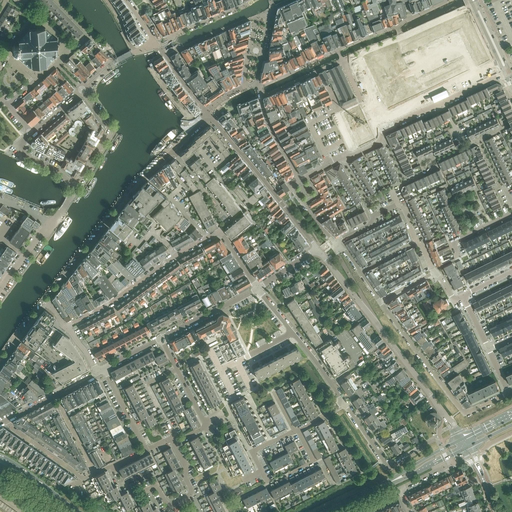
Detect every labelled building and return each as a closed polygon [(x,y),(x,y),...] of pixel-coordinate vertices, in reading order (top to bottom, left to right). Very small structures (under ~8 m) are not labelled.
[(48,9),(54,3),(50,0),(48,0),(44,5),(48,9)] [(121,0),(118,0),(113,4),(116,9),(124,3),(121,0)] [(199,4),(198,3),(198,1),(200,0),(193,0),(194,1),(190,2),(192,7),(190,8),(196,21),(203,18),(207,17),(203,4),(199,5),(199,4)] [(219,12),(214,0),(207,0),(208,1),(204,3),(208,17),(219,12)] [(225,10),(220,0),(214,0),(219,12),(225,10)] [(231,8),(227,0),(220,0),(225,10),(231,8)] [(277,11),(276,14),(279,14),(280,15),(281,14),(283,20),(285,25),(287,24),(291,33),(291,35),(295,33),(296,32),(302,30),(303,29),(308,28),(307,26),(304,19),(302,14),(303,13),(297,0),(288,5),(287,5),(286,5),(278,9),(278,10),(277,11)] [(302,0),(297,0),(303,13),(302,14),(304,19),(307,18),(304,13),(308,11),(302,0)] [(302,0),(308,11),(312,9),(316,18),(318,17),(315,11),(309,0),(302,0)] [(309,0),(315,11),(319,9),(321,12),(325,11),(323,7),(322,5),(319,0),(317,1),(316,0),(309,0)] [(333,0),(334,0),(335,0),(340,11),(340,13),(341,13),(341,14),(346,12),(348,11),(347,9),(342,0),(333,0)] [(365,0),(364,1),(361,2),(362,4),(365,11),(370,24),(373,32),(384,28),(380,20),(377,21),(375,17),(380,14),(377,5),(383,3),(383,1),(388,0),(365,0)] [(380,14),(375,17),(377,21),(380,20),(384,18),(387,27),(393,25),(392,16),(391,15),(398,13),(396,3),(395,0),(388,0),(383,1),(383,3),(377,5),(380,14)] [(395,0),(396,3),(398,13),(399,13),(399,14),(400,16),(400,18),(401,21),(406,17),(405,15),(407,14),(405,7),(404,8),(402,2),(403,1),(407,1),(412,14),(418,11),(415,2),(419,0),(395,0)] [(426,0),(420,0),(419,0),(423,9),(429,7),(426,0)] [(163,8),(167,5),(165,1),(164,2),(160,5),(161,7),(159,9),(160,10),(158,11),(158,12),(164,8),(163,8)] [(51,14),(52,13),(58,8),(54,3),(48,9),(47,10),(49,13),(48,14),(49,16),(51,14)] [(124,3),(116,9),(119,14),(128,8),(124,3)] [(353,9),(352,9),(354,15),(356,19),(361,37),(373,32),(370,24),(365,11),(362,4),(356,7),(353,8),(353,9)] [(178,29),(170,12),(168,7),(169,7),(167,5),(163,8),(164,8),(174,31),(178,29)] [(12,15),(15,10),(9,6),(5,11),(12,15)] [(57,17),(62,12),(58,8),(52,13),(55,16),(52,18),(54,20),(57,17)] [(128,8),(119,14),(122,18),(122,19),(124,24),(124,25),(126,31),(126,32),(127,36),(128,37),(129,39),(130,41),(131,43),(134,46),(137,43),(138,44),(144,39),(144,38),(142,35),(141,35),(140,34),(141,33),(138,29),(138,28),(135,24),(137,23),(136,22),(133,18),(134,18),(134,17),(130,13),(131,13),(131,12),(128,8)] [(174,31),(164,8),(158,12),(157,12),(167,34),(168,34),(169,35),(170,34),(171,33),(171,32),(174,31)] [(190,24),(185,11),(184,8),(178,11),(179,12),(185,26),(190,24)] [(348,11),(346,12),(358,39),(361,37),(356,19),(354,15),(352,9),(348,11)] [(195,22),(190,11),(188,12),(187,10),(185,11),(190,24),(195,22)] [(10,18),(12,15),(5,11),(2,16),(9,20),(13,22),(14,20),(12,19),(10,18)] [(185,26),(179,12),(175,14),(174,12),(173,13),(172,11),(170,12),(178,29),(185,26)] [(333,15),(334,19),(336,25),(338,29),(340,28),(347,43),(353,40),(347,26),(343,18),(342,18),(340,14),(341,14),(341,13),(340,13),(340,11),(339,12),(333,15)] [(61,22),(66,16),(62,12),(57,17),(59,20),(58,21),(56,23),(58,24),(61,22)] [(167,34),(157,12),(150,16),(158,27),(163,36),(167,34)] [(346,12),(341,14),(343,18),(347,26),(353,40),(358,39),(346,12)] [(466,12),(461,14),(464,20),(466,26),(472,24),(466,12)] [(142,15),(141,16),(142,17),(146,23),(149,26),(153,23),(151,20),(146,13),(143,15),(142,15)] [(398,13),(391,15),(392,16),(393,25),(398,24),(396,17),(397,17),(398,17),(400,16),(399,14),(399,13),(398,13)] [(275,19),(274,27),(278,26),(285,25),(281,14),(280,15),(279,14),(276,15),(275,15),(275,18),(275,19)] [(461,14),(449,20),(452,26),(464,20),(461,14)] [(7,23),(9,20),(2,16),(0,19),(0,21),(6,25),(10,28),(11,25),(7,23)] [(65,26),(71,20),(66,16),(61,22),(63,24),(62,25),(60,27),(62,29),(65,26)] [(66,33),(69,30),(75,24),(71,20),(65,26),(67,28),(64,31),(66,33)] [(449,20),(443,23),(447,32),(453,29),(449,20)] [(250,21),(239,26),(241,31),(250,28),(251,27),(250,21)] [(153,23),(149,26),(150,28),(157,38),(159,39),(159,38),(161,37),(154,26),(153,23)] [(326,25),(318,28),(329,51),(336,48),(330,35),(333,34),(331,32),(333,31),(334,30),(338,29),(336,25),(335,26),(332,28),(330,24),(329,23),(328,24),(326,25)] [(443,23),(437,26),(441,35),(447,32),(443,23)] [(70,37),(73,34),(79,29),(75,24),(69,30),(71,32),(68,35),(70,37)] [(274,27),(272,33),(281,34),(283,34),(283,35),(287,34),(291,33),(287,24),(285,25),(278,26),(274,27)] [(472,24),(463,28),(465,33),(474,29),(472,24)] [(308,28),(303,29),(317,57),(323,55),(317,43),(319,41),(318,40),(316,35),(314,30),(317,29),(315,25),(314,25),(308,28)] [(437,26),(431,28),(435,38),(441,35),(437,26)] [(58,54),(57,48),(59,48),(59,47),(57,47),(57,40),(58,39),(57,39),(56,40),(45,29),(46,28),(45,28),(44,29),(38,29),(38,28),(37,28),(37,29),(30,30),(29,29),(29,30),(19,42),(18,41),(18,42),(19,43),(19,45),(18,45),(18,46),(14,46),(14,45),(13,45),(13,46),(13,47),(11,47),(11,48),(13,48),(13,52),(12,52),(12,53),(13,53),(14,53),(14,55),(15,55),(15,53),(19,53),(19,54),(19,56),(18,57),(19,58),(18,59),(30,69),(31,68),(31,69),(32,68),(39,67),(39,69),(40,69),(40,68),(46,67),(47,68),(48,67),(47,67),(57,55),(58,56),(59,55),(58,54)] [(226,32),(227,37),(228,42),(231,40),(236,38),(236,37),(235,33),(234,28),(229,30),(226,32)] [(236,38),(231,40),(233,45),(239,43),(238,38),(243,37),(243,36),(249,33),(250,32),(250,28),(241,31),(235,33),(236,37),(236,38)] [(338,29),(334,30),(341,46),(347,43),(340,28),(338,29)] [(431,28),(425,31),(429,40),(435,38),(431,28)] [(74,42),(83,33),(79,29),(73,34),(76,37),(73,40),(74,42)] [(303,32),(300,33),(301,35),(302,37),(305,41),(313,59),(317,57),(303,29),(302,30),(303,32)] [(317,29),(314,30),(316,35),(318,40),(319,41),(317,43),(323,55),(328,52),(319,34),(317,29)] [(474,29),(465,33),(467,38),(477,34),(474,29)] [(333,34),(330,35),(336,48),(341,46),(334,30),(333,31),(331,32),(333,34)] [(425,31),(419,34),(423,43),(429,40),(425,31)] [(222,33),(216,36),(221,49),(225,48),(225,49),(227,48),(226,44),(225,44),(222,33)] [(243,37),(238,38),(239,43),(248,40),(249,33),(243,36),(243,37)] [(271,42),(278,40),(278,39),(283,38),(285,37),(284,36),(284,37),(283,35),(281,36),(281,34),(272,33),(271,42)] [(419,34),(413,36),(417,46),(423,43),(419,34)] [(477,34),(467,38),(470,44),(480,39),(477,34)] [(301,35),(299,37),(303,45),(304,49),(310,61),(313,59),(305,41),(302,37),(301,35)] [(211,38),(207,40),(212,52),(214,59),(216,62),(216,63),(224,61),(222,56),(219,50),(221,49),(216,36),(214,37),(211,38)] [(297,36),(293,38),(298,47),(305,63),(309,61),(301,46),(302,45),(297,36)] [(413,36),(407,39),(411,48),(417,46),(413,36)] [(271,42),(269,48),(283,46),(288,44),(287,41),(285,37),(283,38),(278,39),(278,40),(271,42)] [(292,38),(287,41),(288,44),(291,49),(291,50),(292,49),(298,47),(293,38),(292,38)] [(407,39),(401,42),(405,51),(411,48),(407,39)] [(480,39),(470,44),(473,49),(482,44),(480,39)] [(95,45),(89,40),(85,44),(88,48),(90,50),(93,47),(95,45)] [(207,40),(198,44),(202,53),(203,53),(204,56),(212,52),(207,40)] [(227,48),(225,49),(227,53),(229,52),(234,51),(246,47),(247,46),(248,40),(239,43),(233,45),(233,47),(228,50),(227,48)] [(401,42),(395,44),(399,54),(405,51),(401,42)] [(90,50),(88,48),(85,44),(80,49),(85,54),(88,52),(90,54),(92,52),(90,50)] [(198,44),(193,46),(198,56),(200,58),(201,57),(204,56),(203,53),(202,53),(198,44)] [(269,48),(269,54),(284,51),(286,51),(288,50),(291,49),(288,44),(283,46),(269,48)] [(374,52),(364,56),(388,108),(421,92),(417,83),(415,79),(414,77),(410,78),(403,62),(402,60),(399,54),(395,44),(394,44),(385,48),(385,47),(374,52)] [(482,44),(473,49),(475,54),(484,49),(482,44)] [(101,56),(98,52),(100,50),(95,45),(93,47),(96,51),(93,53),(102,63),(106,60),(102,56),(101,56)] [(189,48),(187,49),(191,56),(193,55),(194,58),(198,62),(200,60),(197,57),(198,56),(193,46),(189,48)] [(225,48),(221,49),(223,54),(225,60),(246,51),(246,47),(234,51),(229,52),(227,53),(225,49),(225,48)] [(298,47),(292,49),(295,57),(299,66),(305,63),(298,47)] [(187,49),(181,52),(189,66),(190,66),(190,65),(196,61),(193,58),(193,59),(191,56),(187,49)] [(484,49),(475,54),(478,59),(487,54),(484,49)] [(108,57),(100,50),(98,52),(101,56),(102,56),(106,60),(108,57)] [(176,66),(184,79),(186,78),(191,75),(177,53),(176,54),(174,51),(169,54),(176,66)] [(284,51),(269,54),(269,61),(275,59),(280,57),(286,55),(284,51)] [(102,63),(93,53),(92,52),(90,54),(93,58),(91,60),(98,67),(102,63)] [(299,66),(293,55),(290,56),(291,55),(289,52),(287,53),(290,60),(294,69),(299,66)] [(85,67),(81,63),(76,57),(76,56),(74,54),(69,58),(77,67),(81,71),(87,77),(96,69),(90,62),(85,67)] [(487,54),(478,59),(480,64),(489,60),(487,54)] [(228,61),(224,63),(225,66),(227,68),(227,69),(227,70),(232,67),(242,65),(243,65),(244,56),(243,55),(228,61)] [(286,55),(280,57),(287,72),(293,70),(286,55)] [(156,66),(165,61),(162,57),(153,62),(156,66)] [(276,69),(272,70),(275,78),(287,72),(280,57),(275,59),(278,65),(274,66),(276,69)] [(77,67),(69,58),(64,62),(72,72),(77,67)] [(262,72),(261,82),(263,83),(275,78),(272,70),(276,69),(274,66),(278,65),(275,59),(269,61),(264,62),(262,72)] [(159,72),(168,66),(165,61),(156,66),(156,67),(159,72)] [(463,61),(458,63),(462,73),(467,70),(463,61)] [(209,67),(207,68),(213,77),(216,80),(218,79),(220,82),(226,91),(237,86),(232,78),(230,74),(229,72),(228,71),(227,70),(227,69),(227,68),(225,66),(222,67),(221,64),(219,65),(218,64),(218,63),(217,63),(217,64),(216,64),(210,66),(209,67)] [(458,63),(453,66),(457,75),(462,73),(458,63)] [(341,69),(339,65),(328,70),(329,71),(333,80),(344,75),(341,69)] [(163,77),(171,72),(168,66),(159,72),(163,77)] [(453,66),(448,68),(452,78),(457,75),(453,66)] [(87,77),(81,71),(77,67),(72,72),(81,82),(87,77)] [(448,68),(442,71),(447,80),(452,78),(448,68)] [(54,78),(60,73),(56,69),(50,74),(54,78)] [(233,70),(229,72),(230,74),(232,78),(236,76),(242,75),(242,69),(234,71),(233,71),(233,70)] [(186,80),(199,98),(203,95),(210,89),(198,73),(199,72),(199,71),(199,70),(197,70),(191,75),(186,78),(187,79),(186,80)] [(333,80),(329,71),(326,72),(325,71),(319,74),(326,86),(330,84),(331,83),(330,81),(333,80)] [(442,71),(437,73),(442,82),(447,80),(442,71)] [(179,83),(171,72),(163,77),(167,83),(167,84),(168,84),(171,88),(172,88),(179,83)] [(66,81),(60,73),(54,78),(57,81),(59,78),(63,83),(66,81)] [(437,73),(432,76),(436,85),(442,82),(437,73)] [(57,81),(54,78),(50,74),(46,78),(51,83),(54,87),(55,88),(58,86),(56,84),(58,82),(57,81)] [(220,89),(214,82),(212,79),(213,78),(211,75),(205,79),(205,81),(208,85),(209,85),(212,88),(209,90),(210,92),(206,96),(211,102),(224,92),(222,88),(220,89)] [(236,76),(232,78),(237,86),(241,84),(242,75),(236,76)] [(324,86),(318,75),(311,79),(317,91),(318,91),(317,90),(324,86)] [(353,95),(350,88),(344,75),(333,80),(330,81),(331,83),(342,107),(356,100),(354,95),(353,95)] [(432,76),(427,78),(431,87),(436,85),(432,76)] [(54,87),(51,83),(46,78),(42,81),(48,89),(50,91),(51,90),(54,87)] [(427,78),(422,81),(426,90),(431,87),(427,78)] [(312,94),(314,99),(316,98),(317,98),(316,96),(327,91),(325,87),(318,91),(317,91),(311,79),(306,81),(312,94)] [(50,91),(48,89),(42,81),(35,88),(39,93),(42,96),(44,94),(42,92),(44,90),(47,93),(48,92),(48,93),(50,91)] [(74,89),(66,81),(63,83),(61,85),(69,93),(74,89)] [(308,101),(311,106),(316,104),(321,102),(330,98),(328,92),(318,96),(319,99),(315,101),(314,99),(312,94),(306,81),(300,84),(306,96),(308,101)] [(422,81),(417,83),(421,92),(426,90),(422,81)] [(175,92),(182,87),(179,83),(172,88),(175,92)] [(504,90),(501,85),(497,83),(492,86),(495,94),(496,93),(496,94),(504,90)] [(306,96),(300,84),(295,86),(300,99),(303,104),(308,101),(306,96)] [(68,94),(61,86),(59,87),(58,86),(55,88),(57,90),(64,98),(68,94)] [(300,99),(295,86),(294,86),(289,89),(298,108),(304,106),(303,104),(300,99)] [(490,96),(495,94),(492,86),(487,88),(490,96)] [(178,95),(184,90),(182,87),(175,92),(178,95)] [(44,99),(42,96),(39,93),(35,88),(29,93),(23,98),(27,101),(32,97),(33,99),(35,97),(40,102),(42,100),(44,99)] [(490,96),(487,88),(482,90),(486,98),(490,96)] [(301,113),(303,118),(307,116),(307,115),(306,114),(303,107),(298,109),(298,108),(289,89),(284,91),(289,101),(290,103),(289,103),(289,104),(293,112),(295,110),(297,115),(299,114),(301,113)] [(64,98),(57,90),(54,93),(52,90),(51,90),(50,91),(59,102),(63,99),(64,98)] [(177,96),(180,100),(181,100),(188,95),(184,90),(178,95),(177,96)] [(486,98),(482,90),(477,92),(481,100),(486,98)] [(506,95),(504,90),(496,94),(498,99),(506,95)] [(59,102),(50,91),(48,93),(49,94),(47,96),(49,98),(55,105),(59,102)] [(286,112),(290,119),(294,117),(294,116),(297,115),(295,110),(293,112),(289,104),(289,103),(290,103),(289,101),(284,91),(283,91),(277,94),(282,104),(286,102),(287,104),(283,106),(286,112)] [(481,100),(477,92),(472,95),(476,103),(481,100)] [(55,105),(49,98),(47,96),(45,93),(44,94),(42,96),(44,99),(42,100),(50,109),(55,105)] [(283,106),(282,104),(277,94),(272,96),(277,106),(282,115),(286,112),(283,106)] [(201,111),(195,104),(194,103),(193,103),(192,102),(193,101),(188,95),(181,100),(187,107),(187,106),(188,108),(195,116),(201,111)] [(204,105),(206,106),(211,102),(206,96),(205,97),(203,95),(199,98),(202,102),(204,105)] [(476,103),(472,95),(467,97),(468,100),(469,99),(471,105),(476,103)] [(508,100),(506,95),(498,99),(500,104),(508,100)] [(277,106),(272,96),(268,98),(272,105),(274,105),(276,107),(277,106)] [(260,107),(258,98),(237,107),(239,115),(252,110),(260,107)] [(272,105),(268,98),(264,99),(263,100),(266,112),(273,109),(272,105)] [(332,104),(331,101),(330,98),(321,102),(323,107),(332,104)] [(27,110),(23,106),(26,103),(22,99),(14,106),(18,111),(22,115),(27,110)] [(469,99),(468,100),(464,102),(467,109),(472,107),(471,105),(469,99)] [(42,100),(40,102),(37,105),(39,107),(45,114),(50,109),(42,100)] [(85,121),(94,115),(91,111),(89,112),(85,106),(86,105),(82,100),(77,104),(78,105),(72,110),(71,108),(67,111),(73,120),(78,116),(78,115),(78,113),(79,112),(81,112),(83,114),(82,116),(81,116),(81,117),(85,122),(85,121)] [(503,109),(511,104),(511,103),(510,104),(508,100),(500,104),(503,109)] [(323,107),(321,102),(316,104),(311,106),(313,112),(323,107)] [(467,109),(464,102),(459,104),(462,112),(464,111),(466,113),(468,112),(467,109)] [(462,112),(459,104),(454,106),(457,114),(462,112)] [(511,110),(511,107),(511,106),(511,105),(511,104),(503,109),(505,114),(511,110)] [(359,106),(348,112),(360,136),(356,139),(359,146),(374,139),(359,106)] [(457,114),(454,106),(448,109),(449,110),(452,116),(457,114)] [(39,107),(36,109),(34,111),(40,118),(44,115),(44,114),(45,114),(39,107)] [(255,116),(262,113),(261,107),(260,107),(252,110),(239,115),(239,116),(241,115),(242,116),(240,117),(236,119),(239,124),(245,120),(253,116),(253,117),(255,116)] [(277,113),(276,112),(277,112),(276,108),(275,108),(273,109),(266,112),(268,117),(277,113)] [(31,113),(28,110),(28,109),(27,110),(22,115),(25,119),(31,113)] [(440,115),(444,123),(449,121),(448,118),(451,117),(452,116),(449,110),(448,111),(445,112),(445,113),(440,115)] [(40,118),(34,111),(31,113),(25,119),(31,126),(40,118)] [(222,125),(230,118),(232,117),(227,111),(218,120),(217,120),(222,125)] [(280,118),(278,112),(277,113),(268,117),(270,123),(278,119),(280,118)] [(61,117),(67,123),(70,120),(65,114),(61,117)] [(255,123),(264,119),(262,114),(255,117),(255,116),(253,117),(253,116),(245,120),(247,123),(244,124),(245,126),(246,128),(255,123)] [(273,128),(275,133),(287,127),(286,125),(287,124),(286,124),(288,123),(288,124),(290,123),(290,124),(296,121),(296,119),(298,118),(298,119),(301,118),(300,116),(299,114),(297,115),(294,116),(294,117),(290,119),(288,120),(283,123),(281,124),(273,128)] [(85,121),(92,130),(101,125),(94,115),(85,121)] [(444,123),(440,115),(436,117),(440,125),(444,123)] [(57,120),(63,127),(67,123),(61,117),(57,120)] [(440,125),(436,117),(432,119),(436,127),(440,125)] [(237,126),(230,118),(222,125),(228,132),(229,133),(235,128),(237,126)] [(500,126),(496,118),(492,121),(495,128),(500,126)] [(258,129),(266,125),(264,119),(255,123),(246,128),(250,134),(257,130),(258,129)] [(283,123),(281,119),(279,120),(278,119),(270,123),(273,128),(281,124),(283,123)] [(290,129),(291,130),(292,129),(305,122),(303,119),(290,125),(291,126),(290,126),(291,127),(289,128),(290,129)] [(436,127),(432,119),(427,121),(431,129),(436,127)] [(53,124),(59,130),(63,127),(57,120),(53,124)] [(431,129),(427,121),(424,123),(423,123),(425,127),(427,131),(431,129)] [(495,128),(492,121),(487,123),(490,131),(495,128)] [(278,137),(280,142),(289,138),(292,136),(307,127),(305,122),(292,129),(291,130),(287,132),(278,137)] [(490,131),(487,123),(482,125),(485,133),(490,131)] [(49,127),(55,134),(59,130),(53,124),(49,127)] [(101,125),(92,130),(90,133),(88,131),(87,133),(89,134),(90,135),(91,135),(91,137),(90,139),(88,139),(87,139),(84,144),(93,149),(95,145),(94,144),(98,138),(99,138),(105,129),(101,125)] [(259,134),(268,129),(266,125),(258,129),(257,130),(250,134),(248,135),(250,139),(252,138),(253,138),(258,135),(259,134)] [(275,133),(277,137),(287,131),(290,129),(289,128),(291,127),(290,126),(291,126),(290,125),(287,127),(275,133)] [(485,133),(482,125),(477,127),(480,135),(485,133)] [(224,143),(221,140),(210,126),(194,139),(195,141),(198,144),(199,144),(202,141),(203,142),(208,138),(207,137),(209,136),(219,147),(218,148),(225,157),(230,153),(223,144),(224,143)] [(45,130),(51,137),(55,134),(49,127),(45,130)] [(477,127),(472,130),(476,137),(480,135),(477,127)] [(231,136),(238,132),(235,128),(229,133),(231,136)] [(408,135),(404,128),(399,130),(402,138),(408,135)] [(260,139),(270,133),(268,129),(259,134),(258,135),(253,138),(252,138),(253,139),(251,140),(254,144),(256,143),(260,139)] [(284,148),(311,135),(308,129),(292,138),(287,140),(281,143),(284,148)] [(42,134),(47,140),(51,137),(45,130),(42,134)] [(398,140),(400,139),(400,140),(403,139),(402,138),(399,130),(387,136),(393,148),(394,148),(401,144),(404,143),(403,140),(399,142),(398,140)] [(476,137),(472,130),(467,132),(470,140),(476,137)] [(240,140),(244,138),(245,137),(240,131),(232,137),(237,143),(240,140)] [(258,147),(272,136),(270,133),(260,139),(256,143),(258,147)] [(36,149),(50,156),(50,155),(54,146),(49,143),(49,142),(47,140),(42,134),(41,134),(35,139),(36,141),(35,141),(32,142),(31,145),(33,147),(36,147),(37,147),(36,149)] [(297,148),(307,143),(308,145),(314,143),(311,135),(284,148),(287,153),(297,148)] [(260,149),(274,140),(272,136),(258,147),(260,149)] [(496,142),(493,137),(488,140),(485,141),(488,146),(496,142)] [(239,147),(247,142),(245,139),(244,138),(240,140),(241,141),(237,144),(239,147)] [(455,146),(452,138),(447,141),(450,149),(455,146)] [(263,154),(277,145),(274,140),(260,149),(263,154)] [(192,152),(200,145),(199,144),(198,144),(195,141),(187,148),(188,149),(180,156),(184,161),(193,154),(192,152)] [(242,150),(250,145),(248,141),(247,142),(239,147),(242,150)] [(450,149),(447,141),(442,143),(445,151),(450,149)] [(498,147),(496,142),(488,146),(490,151),(498,147)] [(288,154),(290,158),(299,153),(304,151),(303,148),(308,145),(307,143),(297,148),(297,149),(288,154)] [(296,168),(297,168),(306,163),(310,161),(317,157),(318,160),(321,158),(314,143),(308,145),(303,148),(304,151),(299,153),(290,158),(296,168)] [(445,151),(442,143),(437,145),(440,153),(445,151)] [(77,155),(87,160),(93,149),(84,144),(80,151),(78,155),(77,155)] [(404,149),(401,144),(394,148),(396,153),(404,149)] [(434,152),(432,148),(432,147),(431,144),(426,147),(429,154),(434,152)] [(247,154),(254,149),(255,148),(254,147),(253,148),(251,145),(243,150),(247,154)] [(440,153),(437,145),(432,147),(432,148),(434,152),(435,156),(440,153)] [(62,161),(63,162),(66,158),(65,157),(63,157),(66,152),(54,146),(50,155),(61,161),(62,161)] [(271,157),(280,151),(277,146),(264,155),(266,157),(267,158),(267,160),(271,157)] [(386,151),(384,146),(376,150),(378,155),(386,151)] [(474,157),(478,147),(476,146),(465,151),(468,156),(473,154),(474,157)] [(429,154),(426,147),(421,149),(424,157),(429,154)] [(485,158),(480,147),(478,147),(474,157),(478,155),(480,160),(485,158)] [(500,152),(498,147),(490,151),(492,155),(500,152)] [(250,158),(257,153),(254,150),(255,150),(254,149),(247,154),(250,158)] [(406,154),(404,149),(396,153),(398,158),(406,154)] [(424,157),(421,149),(416,151),(419,159),(424,157)] [(378,155),(376,150),(365,154),(368,159),(378,155)] [(272,164),(283,156),(281,152),(280,151),(271,157),(267,160),(266,161),(270,166),(271,165),(272,164)] [(388,156),(386,151),(378,155),(380,159),(388,156)] [(469,159),(468,156),(465,151),(461,153),(465,161),(469,159)] [(502,157),(500,152),(492,155),(494,160),(502,157)] [(253,162),(260,156),(259,156),(257,153),(250,158),(253,162)] [(465,161),(461,153),(457,155),(460,163),(465,161)] [(408,159),(406,154),(398,158),(401,162),(408,159)] [(63,162),(61,167),(65,169),(66,168),(72,172),(70,175),(76,179),(81,171),(84,164),(87,160),(77,155),(74,160),(75,160),(76,161),(76,163),(75,164),(73,165),(71,164),(71,162),(71,161),(73,159),(73,158),(71,157),(70,160),(66,158),(63,162)] [(229,168),(240,159),(238,155),(231,161),(230,161),(221,169),(224,172),(229,168)] [(367,160),(364,155),(357,159),(360,164),(367,160)] [(460,163),(457,155),(452,157),(456,165),(460,163)] [(256,166),(263,161),(261,158),(261,157),(260,156),(253,162),(256,166)] [(391,161),(388,156),(380,159),(383,164),(391,161)] [(210,177),(203,169),(202,170),(196,164),(201,160),(200,157),(190,166),(197,174),(198,173),(205,182),(210,177)] [(277,166),(286,161),(284,157),(273,165),(272,164),(271,165),(272,165),(275,169),(277,167),(277,166)] [(321,165),(318,160),(317,157),(310,161),(311,163),(314,169),(321,165)] [(505,162),(502,157),(494,160),(497,165),(505,162)] [(487,162),(485,158),(480,160),(476,162),(478,166),(487,162)] [(192,178),(188,173),(185,169),(184,170),(175,159),(169,165),(175,176),(176,174),(179,171),(180,173),(180,174),(187,182),(185,183),(193,192),(198,187),(191,179),(192,178)] [(241,165),(241,166),(244,163),(240,159),(229,168),(233,172),(241,165)] [(360,164),(357,159),(349,164),(352,169),(360,164)] [(411,164),(408,159),(401,162),(403,167),(411,164)] [(452,167),(448,159),(443,161),(447,169),(452,167)] [(40,170),(18,161),(17,165),(38,174),(40,170)] [(259,170),(267,164),(266,164),(263,161),(256,166),(259,170)] [(292,170),(286,161),(277,166),(277,167),(275,169),(276,171),(271,175),(276,181),(279,178),(279,177),(282,175),(292,170)] [(314,169),(311,163),(310,161),(306,163),(307,165),(305,167),(307,172),(314,169)] [(393,166),(391,161),(383,164),(385,169),(393,166)] [(447,169),(443,161),(439,163),(443,171),(447,169)] [(507,167),(505,162),(497,165),(499,170),(507,167)] [(238,175),(247,167),(244,163),(241,166),(236,170),(235,172),(238,175)] [(307,172),(305,167),(307,165),(306,163),(297,168),(300,175),(307,172)] [(262,174),(269,169),(271,168),(269,165),(268,164),(267,164),(259,170),(262,174)] [(348,177),(341,164),(335,168),(332,167),(325,171),(334,185),(341,182),(348,177)] [(363,169),(360,164),(352,169),(355,173),(363,169)] [(413,168),(411,164),(403,167),(405,172),(413,168)] [(176,177),(175,176),(169,165),(166,167),(166,166),(163,167),(164,168),(172,182),(175,188),(179,185),(177,182),(176,183),(174,178),(176,177)] [(423,170),(420,165),(413,168),(415,174),(423,170)] [(395,171),(393,166),(385,169),(387,174),(395,171)] [(491,171),(489,166),(480,170),(482,175),(491,171)] [(509,172),(507,167),(499,170),(501,175),(509,172)] [(243,180),(251,173),(252,172),(248,168),(239,175),(243,180)] [(266,178),(273,173),(271,171),(272,170),(271,168),(269,169),(262,174),(266,178)] [(415,174),(413,168),(405,172),(408,177),(415,174)] [(170,183),(163,169),(158,173),(171,192),(175,188),(172,182),(170,183)] [(365,173),(363,169),(355,173),(358,178),(365,173)] [(294,177),(294,175),(292,170),(282,175),(287,181),(290,180),(290,179),(294,177)] [(444,178),(440,170),(436,172),(439,180),(444,178)] [(325,173),(324,171),(319,174),(319,173),(311,178),(320,192),(328,187),(327,185),(331,183),(327,176),(324,178),(322,176),(325,173)] [(397,176),(395,171),(387,174),(389,179),(397,176)] [(493,175),(491,171),(482,175),(484,179),(493,175)] [(439,180),(436,172),(431,174),(435,182),(439,180)] [(511,177),(509,172),(501,175),(503,180),(511,177)] [(171,192),(158,173),(154,176),(166,191),(168,195),(171,192)] [(368,178),(365,173),(358,178),(361,182),(368,178)] [(495,180),(493,175),(484,179),(486,184),(495,180)] [(166,191),(154,176),(149,180),(164,193),(166,191)] [(400,181),(397,176),(389,179),(392,184),(400,181)] [(431,184),(427,176),(423,178),(426,186),(431,184)] [(234,200),(227,192),(221,184),(220,185),(213,177),(205,184),(212,192),(213,191),(218,197),(226,207),(225,208),(232,216),(240,209),(233,201),(234,200)] [(351,182),(348,177),(341,182),(344,187),(351,182)] [(511,182),(511,177),(503,180),(506,185),(511,182)] [(243,202),(248,209),(250,208),(251,207),(251,206),(260,200),(261,199),(268,193),(265,188),(263,186),(257,178),(248,185),(255,193),(248,198),(237,185),(234,188),(235,188),(236,189),(237,191),(238,192),(239,193),(240,194),(241,196),(242,197),(243,198),(244,199),(245,201),(243,202)] [(289,189),(285,183),(284,181),(281,178),(278,180),(277,181),(280,186),(281,185),(283,188),(277,193),(280,197),(289,189)] [(371,183),(368,178),(361,182),(363,187),(371,183)] [(422,188),(418,180),(414,182),(416,187),(417,190),(422,188)] [(497,185),(495,180),(486,184),(488,188),(489,188),(492,186),(493,187),(497,185)] [(472,189),(469,181),(464,183),(468,191),(472,189)] [(182,214),(169,200),(166,197),(157,189),(149,182),(149,183),(146,183),(146,182),(138,191),(133,197),(128,203),(145,216),(150,212),(153,215),(151,218),(165,232),(167,230),(168,231),(174,226),(176,225),(175,224),(182,215),(182,214)] [(354,187),(351,182),(344,187),(346,191),(354,187)] [(411,189),(416,187),(414,182),(403,187),(402,189),(412,192),(411,189)] [(366,191),(373,187),(371,183),(363,187),(366,191)] [(468,191),(464,183),(460,185),(463,193),(468,191)] [(334,188),(332,185),(328,188),(328,187),(320,192),(322,195),(327,192),(328,192),(334,188)] [(463,193),(460,185),(455,187),(459,195),(463,193)] [(494,191),(493,187),(492,186),(489,188),(488,188),(484,189),(486,194),(494,191)] [(349,196),(357,191),(354,187),(346,191),(349,196)] [(377,192),(373,187),(366,191),(369,197),(377,192)] [(459,195),(455,187),(451,189),(454,197),(459,195)] [(447,194),(445,188),(437,192),(439,197),(447,194)] [(411,199),(409,194),(412,192),(402,189),(402,190),(407,201),(411,199)] [(352,200),(359,196),(357,191),(349,196),(352,200)] [(496,195),(494,191),(486,194),(488,199),(496,195)] [(192,201),(201,196),(198,192),(189,197),(192,201)] [(327,206),(339,198),(340,198),(338,195),(332,198),(333,198),(332,199),(330,196),(331,195),(328,192),(327,192),(322,195),(320,196),(321,197),(324,201),(326,205),(327,206)] [(272,197),(268,193),(261,199),(260,200),(263,204),(272,197)] [(449,199),(447,194),(439,197),(441,202),(449,199)] [(498,199),(496,195),(488,199),(490,203),(498,199)] [(194,206),(203,201),(201,196),(192,201),(194,206)] [(362,201),(359,196),(352,200),(355,205),(356,205),(360,202),(362,201)] [(266,208),(275,201),(272,197),(263,204),(262,205),(263,206),(264,205),(266,208)] [(321,197),(309,205),(311,208),(324,201),(321,197)] [(417,202),(415,197),(411,199),(407,201),(409,206),(417,202)] [(336,205),(342,202),(339,198),(327,206),(328,209),(329,210),(336,205)] [(452,204),(449,199),(441,202),(443,207),(444,207),(449,204),(449,205),(452,204)] [(500,204),(498,199),(490,203),(492,207),(500,204)] [(196,210),(205,205),(203,201),(194,206),(196,210)] [(270,211),(278,205),(275,201),(266,208),(269,212),(270,211)] [(345,208),(342,202),(336,205),(338,208),(340,211),(345,208)] [(365,211),(360,202),(356,205),(360,213),(365,211)] [(419,207),(417,202),(409,206),(411,211),(419,207)] [(127,204),(124,209),(136,218),(136,219),(139,221),(144,225),(149,220),(145,216),(128,203),(127,204)] [(452,209),(449,205),(449,204),(444,207),(443,207),(441,208),(444,213),(452,209)] [(503,208),(500,204),(492,207),(494,212),(503,208)] [(199,215),(208,210),(205,205),(196,210),(199,215)] [(328,209),(327,206),(326,205),(315,213),(317,216),(328,209)] [(5,215),(9,209),(5,206),(1,212),(5,215)] [(269,220),(281,210),(279,206),(267,216),(269,218),(269,219),(269,220)] [(422,212),(419,207),(411,211),(414,216),(422,212)] [(331,217),(340,211),(338,208),(329,214),(331,217)] [(124,209),(118,216),(130,226),(136,219),(136,218),(124,209)] [(454,214),(452,209),(444,213),(446,218),(454,214)] [(201,219),(210,214),(208,210),(199,215),(201,219)] [(277,219),(284,213),(281,210),(269,220),(270,220),(271,220),(272,221),(276,217),(277,219)] [(368,219),(365,211),(360,213),(364,221),(368,219)] [(424,217),(422,212),(414,216),(416,221),(417,220),(424,217)] [(280,223),(287,217),(284,213),(277,219),(276,220),(277,221),(276,222),(278,225),(280,223)] [(10,218),(13,221),(20,226),(29,232),(32,229),(33,227),(35,229),(36,228),(38,229),(40,225),(39,224),(40,223),(38,222),(34,219),(34,220),(33,220),(26,215),(24,214),(21,218),(15,214),(12,217),(11,216),(10,218)] [(204,224),(213,219),(210,214),(201,219),(204,224)] [(231,239),(247,226),(251,223),(245,214),(224,231),(231,239)] [(322,223),(331,217),(329,214),(319,220),(322,223)] [(456,219),(454,214),(446,218),(448,223),(456,219)] [(184,231),(191,223),(188,221),(182,215),(175,224),(176,225),(181,229),(183,231),(184,231)] [(360,223),(356,215),(352,217),(356,225),(360,223)] [(396,217),(403,230),(406,228),(405,226),(403,222),(400,215),(396,217)] [(134,230),(133,228),(118,216),(116,219),(117,220),(110,228),(125,241),(134,230)] [(427,222),(425,216),(424,217),(417,220),(419,225),(427,222)] [(283,226),(290,221),(287,217),(280,223),(278,225),(281,228),(283,226)] [(325,226),(332,220),(331,217),(322,223),(325,226)] [(349,230),(345,221),(343,217),(339,220),(341,223),(338,226),(330,232),(331,233),(332,233),(334,235),(334,236),(335,237),(336,237),(337,237),(349,230)] [(356,225),(352,217),(347,219),(351,227),(356,225)] [(403,230),(396,217),(393,219),(396,226),(399,231),(401,230),(403,230)] [(206,228),(215,223),(213,219),(204,224),(206,228)] [(338,226),(333,219),(332,220),(325,226),(326,227),(326,228),(327,229),(328,229),(330,232),(338,226)] [(399,231),(396,226),(393,219),(389,221),(396,233),(397,232),(398,232),(399,231)] [(458,224),(456,219),(448,223),(450,228),(458,224)] [(285,233),(293,225),(290,221),(283,226),(281,228),(280,229),(284,233),(285,233)] [(396,233),(389,221),(386,222),(390,229),(391,228),(393,231),(391,232),(392,235),(393,234),(396,233)] [(388,230),(390,229),(386,222),(383,224),(387,233),(389,236),(390,236),(392,235),(391,232),(389,232),(388,230)] [(429,226),(427,222),(419,225),(422,230),(429,226)] [(209,233),(218,228),(215,223),(206,228),(209,233)] [(506,223),(502,225),(506,233),(510,230),(506,223)] [(386,238),(387,238),(389,236),(387,233),(383,224),(379,226),(383,232),(385,231),(386,235),(384,236),(386,238)] [(461,229),(458,224),(450,228),(453,233),(461,229)] [(17,230),(9,241),(18,248),(28,234),(29,232),(20,226),(19,228),(15,225),(13,227),(17,230)] [(502,225),(497,227),(501,235),(506,233),(502,225)] [(384,236),(383,232),(379,226),(376,227),(381,237),(382,240),(383,239),(386,238),(384,236)] [(432,231),(429,226),(422,230),(424,235),(432,231)] [(290,237),(298,231),(295,227),(287,233),(290,237)] [(381,237),(376,227),(372,229),(376,236),(378,235),(380,238),(377,239),(379,242),(380,241),(382,240),(381,237)] [(497,227),(493,229),(497,237),(501,235),(497,227)] [(109,228),(105,233),(118,244),(122,239),(109,229),(109,228)] [(203,236),(196,228),(190,234),(186,230),(185,232),(188,235),(194,240),(195,241),(203,236)] [(374,237),(376,236),(372,229),(369,231),(373,240),(375,243),(377,243),(379,242),(377,239),(375,240),(374,237)] [(493,229),(488,232),(492,240),(497,237),(493,229)] [(187,244),(180,233),(177,230),(175,232),(177,234),(178,234),(180,237),(178,238),(183,246),(187,244)] [(183,246),(178,238),(177,239),(174,234),(176,233),(171,231),(170,232),(172,236),(174,240),(179,248),(183,246)] [(190,242),(184,233),(185,232),(184,231),(183,231),(180,233),(187,244),(190,242)] [(293,241),(301,235),(298,231),(290,237),(293,241)] [(373,240),(369,231),(366,233),(369,239),(371,238),(372,242),(371,242),(371,243),(372,245),(373,244),(375,243),(373,240)] [(401,233),(402,235),(406,243),(411,241),(407,231),(405,232),(404,231),(401,233)] [(434,236),(432,231),(424,235),(426,240),(434,236)] [(194,240),(188,235),(185,232),(184,233),(190,242),(194,240)] [(403,245),(398,236),(397,232),(396,233),(393,234),(396,240),(400,246),(403,245)] [(397,232),(398,236),(403,245),(406,243),(402,235),(400,236),(398,232),(397,232)] [(487,232),(482,235),(486,242),(490,240),(487,232)] [(103,236),(102,238),(114,249),(116,246),(122,251),(124,249),(118,244),(105,233),(104,235),(103,236)] [(367,240),(369,239),(366,233),(362,234),(367,243),(369,247),(370,246),(372,245),(371,243),(369,244),(367,240)] [(367,243),(362,234),(359,236),(362,243),(364,242),(366,246),(364,247),(365,249),(367,248),(369,247),(367,243)] [(400,246),(396,240),(393,234),(392,235),(390,236),(392,239),(396,248),(400,246)] [(179,248),(174,240),(172,236),(169,237),(168,237),(167,235),(164,237),(169,240),(170,240),(175,250),(179,248)] [(235,245),(248,237),(247,235),(243,237),(242,235),(233,241),(235,245)] [(294,246),(304,238),(301,235),(293,241),(291,243),(294,246)] [(482,235),(477,237),(481,245),(486,242),(482,235)] [(396,248),(392,239),(390,236),(389,236),(387,238),(389,243),(393,250),(396,248)] [(237,248),(247,243),(246,241),(249,239),(248,237),(235,245),(237,248)] [(347,247),(356,242),(359,240),(358,237),(354,238),(345,243),(345,244),(347,247)] [(428,247),(447,240),(446,237),(438,240),(434,242),(433,240),(433,239),(427,241),(427,242),(426,243),(428,247)] [(477,237),(473,239),(477,247),(481,245),(477,237)] [(101,238),(98,242),(108,251),(112,254),(117,259),(117,260),(121,255),(114,249),(102,238),(101,238)] [(297,249),(306,242),(304,238),(294,246),(297,249)] [(393,250),(389,243),(387,238),(386,238),(383,239),(389,252),(393,250)] [(216,248),(223,244),(220,240),(218,241),(217,239),(213,242),(203,247),(206,253),(216,248)] [(389,252),(383,239),(382,240),(380,241),(383,247),(386,253),(389,252)] [(473,239),(468,241),(472,249),(477,247),(473,239)] [(240,252),(252,244),(250,240),(247,243),(237,248),(240,252)] [(350,251),(358,245),(361,243),(359,240),(356,242),(347,247),(350,251)] [(436,247),(440,245),(448,242),(447,240),(428,247),(430,252),(437,249),(436,247)] [(386,253),(383,247),(380,241),(379,242),(377,243),(378,246),(383,255),(386,253)] [(468,241),(463,244),(467,252),(472,249),(468,241)] [(98,243),(95,246),(101,252),(103,250),(104,251),(103,252),(104,252),(103,253),(108,258),(112,261),(114,263),(116,260),(117,259),(112,254),(108,251),(98,242),(98,243)] [(299,253),(309,245),(306,242),(297,249),(296,249),(299,253)] [(330,247),(326,242),(321,246),(325,251),(330,247)] [(359,250),(363,246),(361,243),(358,245),(350,251),(352,254),(359,250)] [(383,255),(378,246),(377,243),(375,243),(373,244),(380,257),(383,255)] [(226,248),(223,244),(216,248),(219,252),(226,248)] [(242,255),(254,248),(254,247),(252,244),(240,252),(242,255)] [(380,257),(373,244),(372,245),(370,246),(372,249),(376,258),(380,257)] [(168,254),(166,250),(168,249),(164,245),(160,247),(165,256),(168,254)] [(11,260),(17,253),(7,246),(4,251),(2,250),(0,252),(11,260)] [(95,247),(91,252),(101,262),(103,263),(103,264),(106,266),(107,267),(106,267),(114,275),(118,271),(111,264),(109,266),(105,262),(108,258),(103,253),(102,253),(100,256),(98,254),(100,252),(101,252),(102,252),(101,252),(95,246),(95,247)] [(354,258),(363,252),(366,250),(363,246),(359,250),(352,254),(354,258)] [(376,258),(372,249),(370,246),(369,247),(367,248),(367,249),(369,253),(371,256),(373,260),(376,258)] [(165,256),(160,247),(156,249),(161,258),(165,256)] [(432,257),(450,249),(450,247),(442,250),(438,252),(437,249),(430,252),(432,257)] [(205,255),(201,248),(196,251),(200,258),(205,255)] [(229,253),(226,248),(219,252),(222,257),(229,253)] [(244,259),(256,251),(254,248),(242,255),(244,259)] [(418,261),(413,248),(407,251),(413,263),(415,262),(418,261)] [(161,258),(156,249),(151,252),(157,260),(161,258)] [(363,256),(369,253),(367,249),(366,250),(363,252),(354,258),(356,261),(363,256)] [(440,256),(444,254),(451,251),(450,249),(432,257),(434,262),(441,259),(440,256)] [(157,260),(151,252),(150,251),(145,254),(147,255),(153,263),(157,260)] [(200,258),(196,251),(191,254),(194,260),(200,258)] [(247,264),(259,256),(256,251),(244,259),(247,264)] [(286,262),(280,252),(277,254),(275,251),(272,253),(270,255),(272,258),(269,259),(276,268),(286,262)] [(11,260),(0,252),(0,259),(8,265),(11,260)] [(91,252),(86,258),(97,268),(99,268),(100,267),(100,265),(103,269),(104,269),(106,267),(107,267),(106,266),(103,264),(103,263),(101,262),(91,252)] [(222,263),(233,256),(231,252),(222,257),(214,262),(212,263),(214,267),(222,263)] [(409,259),(406,252),(402,253),(409,265),(411,264),(412,264),(411,261),(409,262),(408,259),(409,259)] [(356,261),(359,264),(371,256),(369,253),(363,256),(356,261)] [(399,255),(405,267),(408,266),(409,265),(402,253),(399,255)] [(153,263),(147,255),(145,254),(142,257),(143,258),(149,266),(153,263)] [(194,260),(191,254),(185,257),(189,263),(194,260)] [(260,261),(263,259),(265,258),(263,254),(259,256),(247,264),(250,267),(255,264),(258,262),(260,261)] [(505,254),(501,256),(505,265),(509,263),(505,254)] [(121,255),(117,260),(135,277),(138,275),(140,273),(146,269),(142,266),(133,257),(131,255),(127,260),(121,255)] [(396,257),(401,266),(402,269),(405,268),(405,267),(399,255),(396,257)] [(149,266),(143,258),(142,257),(141,256),(137,259),(139,261),(146,269),(149,266)] [(189,263),(185,257),(185,256),(182,258),(182,259),(180,260),(183,267),(189,263)] [(228,274),(240,267),(233,256),(222,263),(228,274)] [(368,263),(371,262),(373,260),(371,256),(359,264),(360,267),(368,263)] [(401,266),(396,257),(392,259),(397,268),(401,266)] [(85,258),(81,264),(87,273),(90,277),(91,278),(93,281),(95,284),(97,283),(109,299),(116,293),(118,292),(111,283),(107,278),(97,268),(86,258),(85,258)] [(497,258),(493,260),(497,269),(501,267),(497,258)] [(114,263),(113,264),(130,281),(135,277),(117,260),(117,259),(116,260),(114,263)] [(389,260),(395,273),(397,272),(398,271),(399,271),(397,268),(392,259),(389,260)] [(391,272),(392,275),(394,274),(395,273),(389,260),(386,262),(389,269),(391,272)] [(274,270),(269,262),(263,266),(260,261),(258,262),(261,267),(266,275),(274,270)] [(172,266),(176,272),(179,269),(181,271),(183,270),(181,268),(177,262),(172,266)] [(391,272),(389,269),(386,262),(382,264),(388,274),(389,276),(391,275),(389,273),(391,272)] [(418,276),(422,274),(418,267),(415,262),(413,263),(412,264),(411,264),(412,266),(413,266),(414,265),(416,268),(415,269),(418,276)] [(489,262),(485,264),(489,273),(493,271),(489,262)] [(462,276),(458,269),(456,270),(453,263),(447,266),(448,267),(442,270),(447,278),(450,277),(450,278),(456,289),(466,283),(466,282),(467,282),(464,275),(462,276)] [(87,273),(81,264),(77,269),(82,277),(85,282),(89,279),(88,278),(90,277),(87,273)] [(388,274),(382,264),(379,266),(380,267),(381,269),(382,271),(383,273),(383,274),(384,276),(388,274)] [(418,276),(415,269),(414,270),(411,266),(412,266),(411,264),(409,265),(408,266),(410,269),(415,278),(418,276)] [(176,272),(172,266),(167,269),(172,275),(176,272)] [(374,273),(381,269),(380,267),(379,266),(366,272),(366,274),(368,277),(374,273)] [(415,278),(410,269),(408,266),(405,267),(405,268),(406,270),(408,269),(410,272),(408,273),(412,280),(415,278)] [(266,275),(261,267),(253,272),(258,280),(266,275)] [(321,276),(329,270),(326,267),(319,272),(321,276)] [(241,276),(245,274),(240,268),(228,275),(231,280),(232,281),(241,276)] [(412,280),(408,273),(407,274),(405,270),(406,270),(405,268),(402,269),(402,270),(403,273),(408,282),(412,280)] [(86,283),(85,282),(82,277),(77,269),(73,274),(81,288),(84,286),(83,285),(86,283)] [(172,275),(167,269),(162,273),(167,279),(172,275)] [(408,282),(403,273),(402,270),(399,271),(398,271),(399,273),(401,272),(402,274),(400,275),(401,277),(405,283),(408,282)] [(473,270),(469,272),(473,281),(477,278),(473,270)] [(370,281),(379,275),(380,275),(381,273),(383,273),(382,271),(375,275),(374,273),(368,277),(370,281)] [(405,283),(401,277),(400,278),(398,274),(399,273),(398,271),(397,272),(395,273),(402,285),(405,283)] [(324,283),(333,276),(330,272),(320,279),(324,283)] [(469,272),(465,274),(469,283),(473,281),(469,272)] [(167,279),(162,273),(157,276),(162,282),(167,279)] [(370,281),(372,284),(379,280),(384,276),(383,274),(383,273),(381,273),(382,275),(380,277),(380,275),(379,275),(370,281)] [(395,281),(399,287),(402,285),(395,273),(394,274),(392,275),(393,277),(395,281)] [(81,288),(73,274),(69,279),(79,293),(83,291),(82,288),(81,288)] [(227,283),(234,295),(238,293),(232,283),(241,278),(243,280),(247,278),(245,274),(241,276),(232,281),(231,280),(230,280),(231,281),(227,283)] [(399,287),(395,281),(393,282),(391,278),(393,277),(392,275),(391,275),(389,276),(388,277),(390,280),(395,289),(399,287)] [(162,282),(157,276),(153,280),(157,286),(162,282)] [(329,285),(336,280),(333,276),(324,283),(322,285),(322,286),(324,285),(326,287),(329,285)] [(383,282),(385,281),(386,280),(386,278),(384,276),(379,280),(372,284),(374,287),(383,282)] [(201,285),(197,277),(191,280),(196,288),(201,285)] [(395,289),(390,280),(388,277),(386,278),(386,280),(387,281),(388,280),(390,283),(388,284),(390,287),(392,291),(395,289)] [(125,278),(121,282),(125,286),(129,282),(125,278)] [(252,285),(247,278),(243,280),(241,278),(232,283),(238,293),(252,285)] [(117,279),(111,283),(118,292),(121,289),(124,287),(125,286),(121,282),(120,282),(117,279)] [(71,292),(73,296),(77,294),(68,280),(65,284),(71,292)] [(157,286),(153,280),(148,283),(152,289),(157,286)] [(234,295),(227,283),(225,280),(224,281),(226,284),(223,285),(224,286),(230,297),(234,295)] [(304,288),(301,281),(300,280),(294,283),(298,291),(304,288)] [(328,290),(338,283),(336,280),(329,285),(326,287),(328,290)] [(374,287),(377,291),(383,287),(388,284),(388,283),(387,281),(386,280),(385,281),(383,282),(374,287)] [(427,280),(423,282),(427,289),(429,288),(431,292),(432,293),(432,294),(434,293),(427,280)] [(423,282),(419,285),(426,297),(427,298),(430,296),(430,295),(429,294),(429,293),(427,294),(425,290),(427,289),(423,282)] [(70,303),(78,315),(84,313),(75,300),(73,296),(71,292),(65,284),(64,283),(61,286),(62,288),(61,289),(70,303)] [(298,291),(294,283),(289,286),(292,294),(298,291)] [(333,292),(341,286),(338,283),(328,290),(330,292),(332,291),(333,292)] [(217,302),(209,288),(207,284),(202,287),(211,304),(212,305),(217,302)] [(377,291),(379,294),(387,289),(390,287),(388,284),(383,287),(377,291)] [(211,304),(202,287),(201,285),(196,288),(201,298),(206,307),(211,304)] [(222,300),(217,290),(214,285),(209,288),(217,302),(222,300)] [(419,285),(415,287),(419,294),(421,293),(423,296),(421,297),(422,299),(426,297),(419,285)] [(149,291),(145,286),(140,289),(144,295),(149,291)] [(230,297),(224,286),(221,288),(217,290),(222,300),(226,298),(227,299),(230,297)] [(292,294),(289,286),(282,290),(285,297),(292,294)] [(334,299),(344,291),(341,286),(333,292),(330,294),(334,299)] [(387,294),(392,291),(390,287),(387,289),(379,294),(381,298),(387,294)] [(415,287),(411,289),(418,302),(422,299),(421,297),(419,298),(417,295),(419,294),(415,287)] [(56,295),(72,319),(78,315),(70,303),(61,289),(56,295)] [(91,299),(90,300),(94,307),(95,307),(96,307),(96,306),(99,305),(103,303),(108,300),(109,299),(100,289),(97,291),(101,297),(96,300),(95,300),(93,301),(92,299),(91,299)] [(144,295),(140,289),(135,293),(139,299),(144,295)] [(411,289),(407,292),(411,299),(411,298),(413,297),(414,300),(413,301),(414,304),(416,303),(418,302),(411,289)] [(340,302),(349,296),(345,291),(334,299),(337,302),(339,300),(340,302)] [(81,298),(89,310),(94,307),(87,294),(86,295),(84,292),(79,295),(80,297),(81,298)] [(139,299),(135,293),(130,297),(134,302),(139,299)] [(192,297),(193,300),(197,308),(202,306),(198,297),(197,294),(192,297)] [(52,300),(66,322),(72,319),(56,295),(52,300)] [(347,304),(352,300),(349,296),(340,302),(338,304),(340,306),(343,304),(344,305),(346,303),(347,304)] [(388,303),(387,304),(389,306),(390,306),(391,308),(402,302),(399,296),(388,303)] [(75,300),(84,313),(89,310),(81,298),(80,297),(75,300)] [(134,302),(130,297),(125,300),(130,306),(134,302)] [(303,313),(294,299),(286,304),(296,318),(303,313)] [(447,308),(447,305),(449,304),(446,299),(444,301),(442,299),(434,303),(432,300),(428,302),(427,301),(423,303),(427,311),(431,309),(433,312),(435,311),(439,313),(447,308)] [(130,306),(125,300),(120,304),(125,310),(130,306)] [(197,308),(193,300),(188,302),(192,311),(197,308)] [(346,311),(353,305),(355,304),(352,300),(347,304),(346,303),(344,305),(342,306),(343,307),(342,308),(345,312),(346,311)] [(192,311),(188,302),(183,305),(187,314),(192,311)] [(402,302),(391,308),(395,312),(405,306),(402,302)] [(125,310),(120,304),(115,307),(120,313),(125,310)] [(187,314),(183,305),(178,308),(182,316),(187,314)] [(359,313),(353,305),(346,311),(348,314),(347,315),(351,320),(353,318),(356,320),(361,316),(359,313)] [(405,306),(395,312),(398,316),(409,310),(406,306),(405,306)] [(182,316),(178,308),(172,310),(177,319),(182,316)] [(116,315),(113,309),(110,310),(110,309),(106,311),(107,312),(110,318),(116,315)] [(82,356),(74,344),(69,338),(65,335),(63,334),(62,334),(53,326),(52,326),(54,323),(52,321),(55,318),(53,316),(45,310),(42,314),(41,314),(34,325),(34,324),(27,333),(21,341),(35,351),(50,362),(51,364),(47,368),(53,372),(51,373),(64,384),(90,370),(83,358),(82,356)] [(177,319),(172,310),(167,313),(172,322),(177,319)] [(409,310),(398,316),(402,321),(413,315),(410,310),(409,310)] [(313,327),(307,319),(310,317),(305,311),(303,313),(296,318),(305,332),(313,327)] [(110,318),(107,312),(102,314),(105,321),(110,318)] [(461,312),(453,316),(456,321),(464,317),(461,312)] [(172,322),(167,313),(162,316),(167,324),(172,322)] [(105,321),(102,314),(97,317),(100,324),(105,321)] [(200,328),(196,330),(200,338),(203,336),(206,335),(207,334),(215,330),(216,329),(217,329),(219,329),(224,331),(225,332),(229,340),(229,341),(237,336),(236,333),(237,332),(233,325),(232,326),(230,322),(231,321),(228,316),(224,314),(223,314),(218,317),(218,318),(213,320),(213,319),(205,323),(206,324),(200,328)] [(413,315),(402,321),(405,325),(416,319),(413,315)] [(167,324),(162,316),(157,318),(161,327),(167,324)] [(369,336),(367,333),(366,333),(364,329),(371,324),(366,318),(365,316),(358,321),(357,321),(358,323),(352,328),(351,328),(351,329),(369,353),(370,352),(376,347),(377,348),(378,348),(385,343),(383,341),(379,335),(372,340),(369,337),(369,336)] [(100,324),(97,317),(91,320),(94,326),(100,324)] [(464,317),(456,321),(458,325),(466,321),(464,317)] [(161,327),(157,318),(152,321),(156,330),(161,327)] [(416,319),(405,325),(409,329),(418,324),(416,319)] [(94,326),(91,320),(86,323),(89,329),(94,326)] [(156,330),(152,321),(147,324),(148,326),(151,332),(156,330)] [(466,321),(458,325),(461,330),(469,326),(466,321)] [(504,322),(500,324),(503,332),(508,330),(504,322)] [(89,329),(86,323),(79,326),(82,332),(89,329)] [(500,324),(495,326),(499,334),(503,332),(500,324)] [(322,341),(317,334),(317,333),(319,331),(317,328),(315,325),(313,327),(305,332),(314,346),(322,341)] [(415,328),(410,331),(412,334),(412,335),(415,333),(422,329),(419,325),(415,327),(415,328)] [(469,326),(461,330),(463,334),(472,330),(471,330),(469,326)] [(495,326),(490,328),(494,336),(499,334),(495,326)] [(147,333),(144,327),(139,330),(142,337),(148,334),(147,333)] [(200,339),(195,330),(194,329),(189,332),(190,333),(194,342),(200,339)] [(422,329),(414,336),(417,341),(426,334),(428,332),(427,330),(424,332),(422,329)] [(142,337),(139,330),(134,333),(137,340),(142,337)] [(472,330),(463,334),(464,334),(466,338),(474,335),(472,330)] [(194,342),(190,333),(189,333),(189,332),(186,333),(187,334),(184,335),(189,346),(195,343),(194,342)] [(137,340),(134,333),(128,336),(132,342),(137,340)] [(426,334),(417,341),(421,345),(427,341),(427,340),(425,338),(427,336),(426,334)] [(189,346),(184,335),(182,336),(180,338),(185,348),(189,346)] [(474,335),(466,338),(468,343),(476,339),(474,335)] [(132,342),(128,336),(123,338),(126,345),(132,342)] [(239,337),(225,344),(228,349),(241,342),(239,337)] [(126,345),(123,338),(118,341),(121,348),(126,345)] [(185,348),(180,338),(177,339),(177,338),(175,339),(175,340),(181,350),(185,348)] [(433,343),(424,350),(425,351),(424,352),(426,354),(427,354),(427,353),(428,354),(434,349),(432,347),(435,345),(434,345),(436,343),(437,343),(440,340),(438,339),(438,338),(433,343)] [(343,358),(336,348),(340,345),(341,345),(341,344),(341,343),(341,342),(340,341),(339,341),(338,341),(337,341),(334,344),(330,339),(317,348),(319,351),(318,351),(323,359),(324,358),(329,365),(328,366),(333,373),(334,373),(336,376),(349,367),(346,362),(350,360),(350,359),(351,359),(351,358),(351,357),(350,356),(349,355),(348,355),(347,356),(343,358)] [(476,339),(468,343),(470,348),(479,344),(476,339)] [(181,350),(175,340),(173,341),(172,341),(170,342),(170,343),(175,353),(181,350)] [(427,341),(421,345),(424,350),(433,343),(431,341),(429,343),(427,340),(427,341)] [(121,348),(118,341),(112,344),(116,351),(121,348)] [(241,342),(228,349),(230,354),(244,347),(241,342)] [(29,349),(20,343),(17,347),(25,354),(29,349)] [(381,352),(388,347),(385,343),(376,350),(378,352),(380,350),(381,352)] [(116,351),(112,344),(107,347),(111,353),(116,351)] [(479,344),(470,348),(473,352),(481,349),(479,344)] [(504,346),(500,349),(503,357),(508,354),(504,346)] [(111,353),(107,347),(101,350),(104,356),(105,357),(108,355),(108,354),(111,353)] [(244,347),(231,354),(233,359),(246,352),(244,347)] [(301,356),(297,347),(282,355),(287,364),(301,356)] [(378,360),(381,358),(391,350),(388,347),(381,352),(382,353),(377,357),(378,360)] [(44,360),(31,351),(29,349),(25,354),(16,348),(14,351),(23,358),(37,369),(44,360)] [(434,349),(428,354),(431,358),(439,351),(439,352),(442,350),(440,348),(436,351),(434,349)] [(481,349),(473,352),(475,357),(483,353),(481,349)] [(104,356),(101,350),(95,354),(98,359),(104,356)] [(386,358),(391,355),(393,354),(391,350),(381,358),(382,360),(386,357),(386,358)] [(19,364),(23,358),(14,351),(7,361),(21,371),(23,367),(19,364)] [(156,360),(155,357),(154,357),(152,351),(147,354),(151,362),(156,360)] [(439,351),(431,358),(431,359),(435,363),(442,357),(441,355),(441,354),(439,352),(439,351)] [(169,362),(164,353),(159,355),(164,364),(169,362)] [(483,353),(475,357),(477,362),(485,358),(483,353)] [(151,362),(147,354),(143,356),(147,365),(151,362)] [(164,364),(159,355),(155,357),(156,360),(159,367),(164,364)] [(287,364),(282,355),(268,363),(273,371),(287,364)] [(386,367),(395,360),(391,355),(386,358),(387,359),(383,362),(386,367)] [(147,365),(143,356),(138,358),(142,367),(147,365)] [(434,363),(434,364),(436,366),(438,368),(446,362),(442,357),(435,363),(434,363)] [(142,367),(138,358),(133,361),(138,369),(142,367)] [(452,366),(442,372),(442,373),(444,374),(445,375),(445,376),(446,377),(446,378),(447,378),(447,379),(448,379),(449,379),(469,366),(464,358),(452,366)] [(485,358),(477,362),(479,366),(487,362),(485,358)] [(385,369),(389,374),(400,366),(395,360),(386,367),(385,368),(380,372),(381,373),(382,371),(385,369)] [(21,371),(7,361),(4,365),(13,372),(15,371),(18,373),(21,371)] [(138,369),(133,361),(129,363),(133,372),(138,369)] [(189,373),(203,365),(201,361),(186,368),(188,371),(188,372),(188,373),(189,373)] [(446,362),(438,368),(440,370),(439,370),(441,373),(442,372),(442,373),(442,372),(452,366),(448,361),(447,361),(446,362)] [(487,362),(479,366),(481,371),(489,367),(487,362)] [(133,372),(129,363),(124,365),(129,374),(133,372)] [(273,371),(268,363),(254,370),(258,379),(273,371)] [(129,374),(124,365),(120,368),(124,376),(129,374)] [(191,377),(206,370),(203,365),(189,373),(190,376),(190,377),(191,377)] [(16,376),(3,366),(0,370),(0,374),(11,383),(16,376)] [(489,367),(481,371),(484,376),(492,372),(489,367)] [(124,376),(120,368),(115,370),(120,379),(124,376)] [(398,381),(405,375),(404,373),(405,373),(402,369),(399,372),(399,371),(396,374),(388,381),(387,380),(386,381),(390,387),(398,381)] [(120,379),(115,370),(110,373),(115,381),(120,379)] [(193,382),(208,375),(206,370),(191,377),(193,380),(192,381),(193,382)] [(11,383),(0,374),(0,386),(2,388),(3,385),(7,388),(10,385),(12,386),(13,385),(10,383),(11,383)] [(345,381),(340,384),(345,390),(352,385),(354,383),(350,378),(352,377),(350,374),(343,378),(345,381)] [(460,382),(463,381),(459,374),(457,375),(448,381),(452,387),(451,388),(462,403),(464,406),(465,405),(466,406),(471,404),(470,403),(472,402),(473,403),(469,394),(468,394),(469,394),(468,395),(464,390),(465,389),(466,391),(468,389),(467,388),(467,387),(464,383),(462,385),(460,382)] [(196,386),(210,379),(208,375),(193,382),(195,385),(195,386),(195,387),(196,386)] [(398,389),(410,379),(407,376),(405,375),(398,381),(399,383),(395,385),(398,389)] [(161,387),(170,382),(168,378),(159,382),(161,387)] [(198,391),(213,383),(210,379),(196,386),(197,390),(197,391),(198,391)] [(292,388),(301,383),(299,379),(289,383),(292,388)] [(47,393),(32,380),(27,385),(38,397),(47,393)] [(107,397),(98,380),(96,380),(91,382),(98,395),(101,400),(107,397)] [(417,389),(411,380),(402,387),(409,395),(417,389)] [(500,391),(496,381),(489,385),(493,394),(500,391)] [(98,395),(91,382),(86,385),(93,398),(98,395)] [(164,392),(173,387),(170,382),(161,387),(164,392)] [(200,395),(215,388),(213,383),(198,391),(199,394),(199,395),(200,396),(200,395)] [(294,393),(304,388),(301,383),(292,388),(294,393)] [(352,385),(345,390),(349,396),(354,392),(356,394),(361,391),(362,390),(360,387),(358,389),(354,383),(352,385)] [(124,394),(135,388),(133,384),(122,390),(124,394)] [(38,397),(27,385),(24,389),(23,388),(20,391),(30,401),(38,397)] [(93,398),(86,385),(81,387),(88,400),(93,398)] [(493,394),(489,385),(482,388),(487,397),(493,394)] [(88,400),(81,387),(76,390),(83,403),(88,400)] [(166,396),(175,391),(173,387),(164,392),(166,396)] [(126,397),(137,392),(135,388),(124,394),(126,397)] [(203,400),(217,393),(215,388),(200,395),(202,398),(202,400),(203,400)] [(297,397),(306,393),(304,388),(294,393),(297,397)] [(487,397),(482,388),(474,392),(479,401),(487,397)] [(83,403),(76,390),(71,392),(78,406),(83,403)] [(358,397),(352,401),(356,407),(363,403),(360,397),(364,394),(362,390),(361,391),(356,394),(358,397)] [(424,397),(418,390),(409,397),(414,404),(424,397)] [(168,401),(177,396),(175,391),(166,396),(168,401)] [(78,406),(71,392),(66,395),(73,408),(78,406)] [(128,401),(139,396),(137,392),(126,397),(128,401)] [(479,401),(474,392),(469,394),(473,403),(479,401)] [(205,405),(220,397),(217,393),(203,400),(204,403),(204,405),(205,405)] [(299,402),(308,397),(306,393),(297,397),(299,402)] [(0,414),(13,408),(15,409),(17,408),(3,397),(0,394),(0,414)] [(380,394),(376,397),(380,403),(385,400),(384,399),(382,396),(380,394)] [(73,408),(66,395),(61,397),(61,400),(70,416),(74,414),(71,409),(73,408)] [(130,405),(141,400),(139,396),(128,401),(130,405)] [(171,405),(180,401),(177,396),(168,401),(171,405)] [(97,407),(108,401),(107,397),(101,400),(98,402),(95,403),(97,407)] [(207,409),(221,402),(222,402),(220,397),(205,405),(207,408),(206,409),(207,409)] [(233,409),(246,402),(247,401),(247,400),(246,399),(245,400),(243,397),(230,404),(233,409)] [(301,406),(311,401),(308,397),(299,402),(301,406)] [(132,409),(143,403),(141,400),(130,405),(132,409)] [(59,413),(53,401),(48,404),(54,416),(59,413)] [(99,410),(110,404),(108,401),(97,407),(95,408),(96,412),(99,410)] [(173,410),(182,405),(180,401),(171,405),(173,410)] [(303,411),(313,406),(311,401),(301,406),(303,411)] [(235,413),(248,407),(249,406),(250,405),(249,404),(247,404),(246,402),(233,409),(235,413)] [(363,403),(356,407),(360,413),(366,409),(368,412),(368,413),(375,408),(375,407),(373,404),(371,406),(370,406),(369,405),(367,404),(366,405),(364,402),(363,403)] [(134,413),(145,407),(143,403),(132,409),(134,413)] [(277,408),(275,403),(266,408),(268,412),(277,408)] [(54,416),(48,404),(44,406),(48,415),(51,413),(53,416),(54,416)] [(101,414),(112,408),(110,404),(99,410),(96,412),(97,414),(100,413),(100,412),(101,414)] [(182,411),(185,410),(182,405),(173,410),(176,414),(177,414),(182,411)] [(51,419),(48,415),(44,406),(40,408),(44,417),(46,416),(48,418),(49,418),(50,419),(51,419)] [(193,411),(191,406),(185,410),(182,411),(184,415),(193,411)] [(306,415),(315,411),(313,406),(303,411),(306,415)] [(136,416),(147,411),(145,407),(134,413),(136,416)] [(238,418),(251,411),(252,411),(252,410),(252,409),(251,408),(249,409),(248,407),(235,413),(238,418)] [(47,422),(44,417),(40,408),(35,410),(40,420),(42,419),(44,422),(46,425),(48,424),(47,422)] [(103,418),(115,412),(112,408),(101,414),(98,416),(98,418),(102,416),(103,418)] [(280,412),(277,408),(268,412),(271,417),(280,412)] [(370,415),(364,419),(367,424),(377,417),(374,414),(378,411),(375,408),(368,413),(370,415)] [(42,423),(40,420),(35,410),(31,413),(35,421),(38,420),(39,423),(40,422),(41,424),(42,423)] [(72,420),(83,414),(82,412),(83,411),(83,410),(74,414),(70,416),(72,420)] [(406,410),(397,417),(399,420),(409,413),(406,410)] [(149,415),(148,415),(147,411),(136,416),(138,421),(142,418),(149,415)] [(195,415),(193,411),(184,415),(187,420),(195,415)] [(240,422),(253,416),(254,415),(254,414),(254,413),(253,413),(252,414),(251,411),(238,418),(240,422)] [(308,420),(318,415),(315,411),(306,415),(308,420)] [(105,422),(117,416),(115,412),(103,418),(102,419),(103,421),(102,422),(103,423),(105,422)] [(273,421),(282,417),(280,412),(271,417),(273,421)] [(31,413),(26,415),(28,418),(32,421),(34,422),(35,421),(31,413)] [(74,424),(85,418),(84,416),(86,414),(85,413),(83,414),(72,420),(74,424)] [(145,423),(154,418),(151,413),(148,415),(149,415),(142,418),(145,423)] [(20,429),(25,421),(28,418),(26,415),(13,422),(13,424),(20,429)] [(198,420),(195,415),(187,420),(189,425),(198,420)] [(439,420),(439,419),(438,417),(437,416),(436,415),(434,415),(431,415),(430,417),(429,418),(429,420),(429,423),(430,424),(432,425),(433,425),(435,425),(437,425),(438,423),(439,422),(439,420)] [(107,426),(119,420),(117,416),(105,422),(107,426)] [(242,427),(255,420),(256,420),(257,419),(256,418),(254,418),(253,416),(240,422),(242,427)] [(53,426),(63,421),(61,417),(54,421),(51,422),(53,426)] [(76,427),(86,422),(86,420),(88,419),(87,417),(85,418),(74,424),(76,427)] [(275,426),(284,421),(282,417),(273,421),(275,426)] [(377,417),(367,424),(368,425),(372,430),(377,427),(379,430),(386,425),(383,421),(380,422),(377,418),(377,417)] [(147,428),(156,423),(154,418),(145,423),(147,428)] [(109,430),(121,424),(119,420),(107,426),(105,427),(106,429),(108,428),(109,430)] [(200,425),(198,420),(189,425),(192,429),(200,425)] [(245,431),(258,425),(258,424),(259,424),(259,422),(258,422),(257,423),(255,420),(242,427),(245,431)] [(24,432),(30,424),(25,421),(20,429),(24,432)] [(55,430),(65,425),(63,421),(53,426),(55,430)] [(78,431),(90,424),(88,421),(86,422),(76,427),(78,431)] [(287,426),(284,421),(275,426),(278,431),(287,426)] [(327,426),(324,421),(315,426),(317,430),(327,426)] [(29,435),(35,427),(30,424),(24,432),(29,435)] [(79,435),(91,429),(90,428),(92,427),(90,424),(78,431),(79,435)] [(109,434),(122,427),(121,424),(109,430),(107,431),(109,434)] [(57,434),(67,429),(65,425),(55,430),(57,434)] [(247,436),(260,429),(261,429),(261,428),(261,427),(259,427),(258,425),(245,431),(247,436)] [(320,435),(329,430),(327,426),(317,430),(320,435)] [(0,441),(1,442),(2,441),(9,432),(3,427),(0,428),(0,439),(0,440),(0,439),(0,441)] [(34,439),(40,431),(35,427),(29,435),(34,439)] [(113,438),(125,432),(122,427),(109,434),(111,439),(113,438)] [(380,439),(383,444),(389,441),(390,443),(394,440),(407,432),(404,427),(403,428),(404,428),(400,430),(400,429),(395,432),(395,433),(391,435),(390,435),(388,436),(387,434),(380,439)] [(60,438),(69,433),(67,429),(57,434),(59,438),(60,438)] [(81,438),(93,432),(92,431),(91,429),(79,435),(81,438)] [(239,438),(234,429),(225,434),(227,438),(225,439),(227,444),(239,438)] [(249,440),(262,434),(264,433),(264,432),(263,431),(261,432),(260,429),(247,436),(249,440)] [(322,440),(331,435),(329,430),(320,435),(322,440)] [(39,442),(44,434),(40,431),(34,439),(39,442)] [(7,444),(14,435),(9,432),(2,441),(7,444)] [(83,442),(94,436),(97,435),(96,433),(94,434),(93,432),(81,438),(83,442)] [(115,441),(127,435),(125,432),(113,438),(115,441)] [(62,441),(71,437),(69,433),(60,438),(62,441)] [(43,445),(49,437),(44,434),(39,442),(43,445)] [(252,445),(265,438),(266,437),(266,436),(265,436),(264,436),(262,434),(249,440),(252,445)] [(12,448),(19,438),(14,435),(7,444),(12,448)] [(117,445),(129,439),(127,435),(115,441),(117,445)] [(324,444),(334,439),(331,435),(322,440),(324,444)] [(85,445),(96,440),(96,438),(94,436),(83,442),(85,445)] [(48,448),(53,441),(49,437),(43,445),(48,448)] [(68,443),(73,440),(71,437),(62,441),(64,445),(68,443)] [(200,441),(198,437),(189,441),(192,446),(200,441)] [(17,451),(24,442),(19,438),(12,448),(17,451)] [(87,449),(98,443),(97,442),(100,440),(99,438),(96,440),(85,445),(87,449)] [(230,449),(241,443),(239,438),(227,444),(230,449)] [(119,449),(131,443),(129,439),(117,445),(119,449)] [(327,449),(336,444),(334,439),(324,444),(327,449)] [(76,446),(73,440),(68,443),(71,449),(76,446)] [(404,451),(410,447),(407,443),(404,446),(402,443),(398,446),(394,440),(390,443),(392,445),(390,447),(396,454),(401,451),(403,449),(404,451)] [(53,452),(58,444),(53,441),(48,448),(53,452)] [(203,446),(200,441),(192,446),(194,450),(203,446)] [(299,450),(294,441),(289,444),(294,452),(299,450)] [(22,455),(29,445),(24,442),(17,451),(22,455)] [(89,453),(99,448),(100,447),(98,443),(87,449),(89,453)] [(121,453),(133,447),(131,443),(119,449),(121,453)] [(232,453),(243,447),(241,443),(230,449),(232,453)] [(57,455),(63,447),(58,444),(53,452),(57,455)] [(230,449),(227,444),(219,448),(221,453),(230,449)] [(294,452),(289,444),(285,446),(288,452),(289,455),(294,452)] [(329,453),(338,449),(336,444),(327,449),(329,453)] [(26,458),(33,449),(29,445),(22,455),(26,458)] [(80,453),(76,446),(71,449),(74,456),(76,455),(80,453)] [(205,451),(203,446),(194,450),(196,455),(205,451)] [(62,458),(66,452),(67,450),(63,447),(57,455),(62,458)] [(123,457),(135,451),(133,447),(121,453),(120,453),(121,455),(122,454),(123,457)] [(234,458),(246,452),(243,447),(232,453),(234,458)] [(102,459),(99,452),(101,451),(99,448),(89,453),(98,469),(106,465),(105,462),(103,464),(101,459),(102,459)] [(173,452),(171,448),(162,452),(164,457),(173,452)] [(347,453),(345,448),(336,453),(338,457),(347,453)] [(31,462),(38,452),(33,449),(26,458),(31,462)] [(232,453),(230,449),(221,453),(224,457),(232,453)] [(207,455),(205,451),(196,455),(199,460),(207,455)] [(36,465),(43,456),(38,452),(31,462),(36,465)] [(69,463),(73,457),(73,456),(71,454),(69,453),(66,452),(62,458),(69,463)] [(175,457),(173,452),(164,457),(167,461),(175,457)] [(237,462),(248,457),(246,452),(234,458),(237,462)] [(293,461),(289,455),(288,452),(283,455),(288,464),(293,461)] [(156,464),(150,453),(146,455),(151,466),(156,464)] [(234,458),(232,453),(224,457),(226,462),(234,458)] [(341,462),(350,457),(347,453),(338,457),(341,462)] [(151,466),(146,455),(142,457),(148,468),(151,466)] [(210,460),(207,455),(199,460),(201,464),(210,460)] [(288,464),(283,455),(279,457),(283,466),(288,464)] [(41,469),(48,459),(43,456),(36,465),(41,469)] [(74,467),(78,461),(76,460),(77,459),(75,458),(73,457),(69,463),(74,467)] [(148,468),(142,457),(139,459),(144,470),(148,468)] [(178,461),(175,457),(167,461),(169,466),(178,461)] [(239,467),(250,461),(248,457),(237,462),(239,467)] [(283,466),(279,457),(274,459),(279,469),(283,466)] [(343,466),(352,462),(350,457),(341,462),(343,466)] [(237,462),(234,458),(226,462),(228,467),(237,462)] [(46,472),(53,462),(48,459),(41,469),(46,472)] [(144,470),(139,459),(134,461),(140,472),(144,470)] [(279,469),(274,459),(269,462),(274,471),(279,469)] [(82,468),(81,465),(80,466),(78,464),(78,463),(80,463),(79,461),(79,460),(78,461),(74,467),(82,473),(88,469),(86,466),(82,468)] [(212,464),(210,460),(201,464),(204,469),(212,464)] [(140,472),(134,461),(131,463),(136,474),(140,472)] [(180,466),(178,461),(169,466),(171,471),(174,469),(180,466)] [(241,472),(253,466),(250,461),(239,467),(241,472)] [(51,475),(58,466),(53,462),(46,472),(51,475)] [(239,467),(237,462),(228,467),(231,471),(239,467)] [(355,467),(352,462),(343,466),(345,471),(355,467)] [(136,474),(131,463),(127,465),(132,476),(136,474)] [(132,476),(127,465),(123,467),(128,478),(132,476)] [(56,479),(62,469),(58,466),(51,475),(56,479)] [(128,478),(123,467),(119,469),(124,480),(128,478)] [(241,472),(239,467),(231,471),(233,476),(241,472)] [(348,476),(357,471),(355,467),(345,471),(348,476)] [(327,479),(321,468),(317,470),(323,481),(327,479)] [(60,482),(67,472),(62,469),(56,479),(60,482)] [(167,479),(176,474),(174,469),(171,471),(165,474),(167,479)] [(453,474),(456,480),(465,475),(466,474),(464,472),(462,469),(453,474)] [(323,481),(317,470),(313,472),(319,483),(323,481)] [(93,483),(109,475),(107,471),(91,479),(92,481),(92,482),(92,483),(93,483)] [(76,479),(67,472),(60,482),(64,485),(76,479)] [(319,483),(313,472),(309,474),(315,485),(319,483)] [(169,483),(179,478),(176,474),(167,479),(169,483)] [(315,485),(309,474),(306,476),(311,487),(315,485)] [(95,487),(111,479),(109,475),(93,483),(94,485),(94,486),(95,487)] [(456,480),(459,486),(468,482),(467,479),(467,478),(466,476),(465,476),(465,475),(456,480)] [(311,487),(306,476),(302,478),(307,489),(311,487)] [(442,480),(446,488),(452,485),(450,483),(448,477),(447,477),(446,477),(445,478),(442,480)] [(172,488),(181,483),(179,478),(169,483),(172,488)] [(307,489),(302,478),(298,480),(303,491),(307,489)] [(97,490),(113,482),(111,479),(95,487),(96,489),(96,490),(96,491),(97,490)] [(219,484),(216,479),(208,483),(210,488),(219,484)] [(289,493),(284,484),(282,479),(280,480),(281,483),(282,485),(280,486),(284,495),(289,493)] [(303,491),(298,480),(294,482),(300,493),(303,491)] [(437,482),(441,490),(446,488),(442,480),(441,480),(440,480),(439,481),(437,482)] [(294,491),(290,484),(289,481),(284,484),(289,493),(294,491)] [(115,487),(115,486),(113,482),(97,490),(99,493),(98,494),(99,495),(104,493),(115,487)] [(294,482),(290,484),(294,491),(296,495),(300,493),(294,482)] [(431,485),(435,493),(441,490),(437,482),(435,483),(434,483),(433,484),(432,485),(431,485)] [(184,488),(181,483),(172,488),(174,493),(184,488)] [(221,488),(219,484),(210,488),(213,493),(215,492),(221,488)] [(106,497),(120,489),(118,485),(115,486),(115,487),(104,493),(105,495),(105,496),(105,497),(106,497)] [(426,488),(430,496),(435,493),(431,485),(430,486),(429,486),(428,486),(428,487),(426,488)] [(284,495),(280,486),(275,488),(280,498),(284,495)] [(462,490),(464,496),(473,492),(473,491),(472,489),(471,486),(462,490)] [(270,496),(266,488),(261,490),(265,499),(270,496)] [(280,498),(275,488),(270,491),(275,500),(280,498)] [(420,491),(424,498),(430,496),(426,488),(425,488),(424,488),(423,489),(422,489),(420,491)] [(108,502),(115,499),(123,494),(120,489),(106,497),(107,500),(107,501),(107,502),(108,502)] [(265,499),(261,490),(256,493),(261,501),(265,499)] [(117,503),(131,495),(129,491),(123,494),(115,499),(116,501),(116,502),(116,503),(117,503)] [(415,493),(419,501),(424,498),(420,491),(418,492),(417,492),(416,492),(415,493)] [(218,496),(215,492),(213,493),(206,496),(208,501),(218,496)] [(464,496),(466,501),(475,497),(474,495),(475,495),(474,493),(473,492),(464,496)] [(261,501),(256,493),(252,495),(256,504),(261,501)] [(409,496),(413,504),(419,501),(415,493),(412,494),(410,495),(409,496)] [(122,511),(136,505),(131,495),(117,503),(119,506),(118,507),(119,508),(121,511),(120,511),(122,511)] [(256,504),(252,495),(247,497),(252,506),(256,504)] [(211,505),(220,501),(218,496),(208,501),(211,505)] [(252,506),(247,497),(243,500),(247,508),(252,506)] [(137,511),(152,504),(150,500),(135,509),(136,511),(135,511),(137,511)] [(213,510),(222,505),(220,501),(211,505),(213,510)] [(394,504),(397,511),(400,511),(399,511),(402,509),(399,502),(398,502),(397,502),(396,502),(395,503),(394,504)] [(468,506),(470,511),(480,509),(479,508),(480,507),(479,506),(478,505),(478,503),(468,506)]
